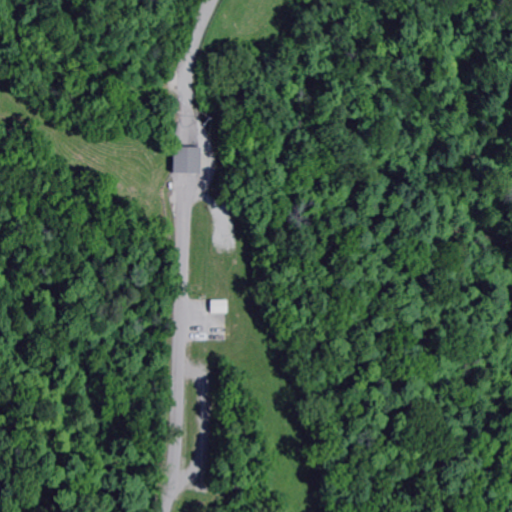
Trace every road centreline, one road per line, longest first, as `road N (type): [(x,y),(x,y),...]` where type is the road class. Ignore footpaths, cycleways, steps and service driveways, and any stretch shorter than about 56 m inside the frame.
road 1 (tertiary): [(154,511),(180,439),(189,153)]
road 2 (tertiary): [(189,153),(193,67),(216,0)]
